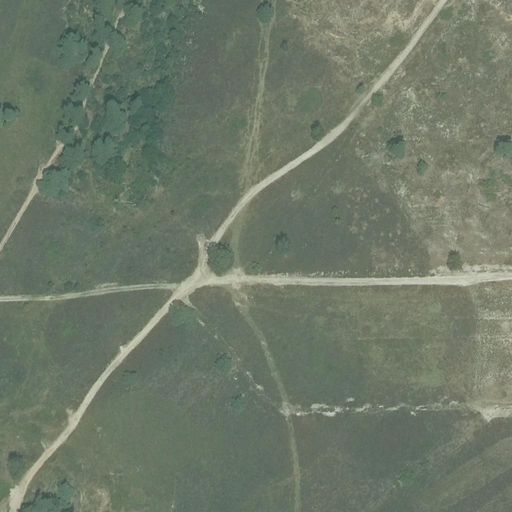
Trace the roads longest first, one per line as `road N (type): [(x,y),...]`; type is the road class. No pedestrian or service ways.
road 1 (track): [(198,281),(511,277)]
road 2 (track): [(0,298),(192,285)]
